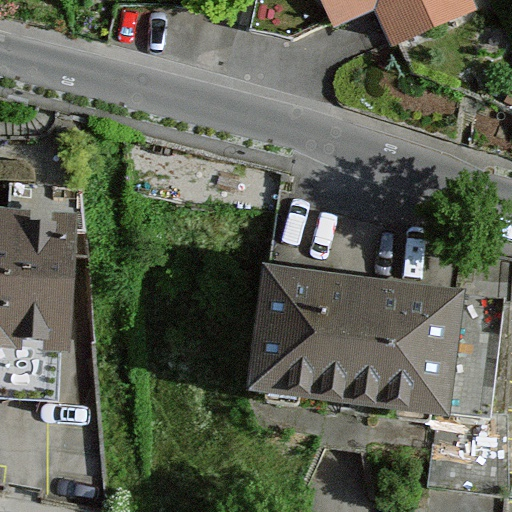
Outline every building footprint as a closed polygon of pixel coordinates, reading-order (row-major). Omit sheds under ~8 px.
[(473,0),(326,0),(339,30),(380,12),(398,52),(481,16),(473,0)] [(66,224),(65,237),(92,238),(87,190),(15,188),(14,222),(66,224)] [(0,353),(61,355),(65,237),(66,224),(14,222),(0,221),(0,353)] [(503,305),(272,284),(261,407),(437,423),(492,428),(503,305)] [(59,411),(61,355),(0,353),(0,394),(3,395),(2,409),(59,411)] [(511,429),(492,428),(437,423),(431,493),(511,500),(511,429)]
